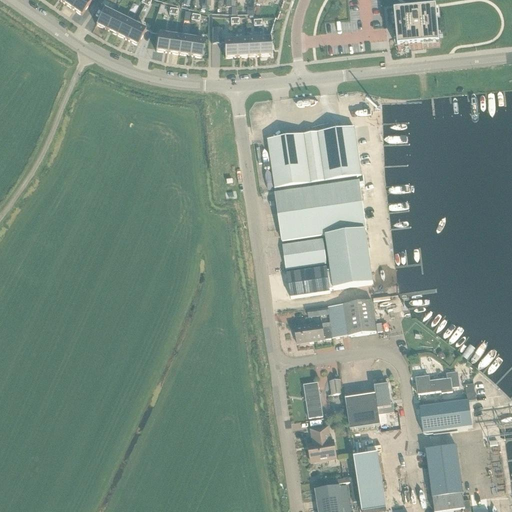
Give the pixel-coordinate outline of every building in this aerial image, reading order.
[(65,5),(72,10),(78,0),(64,0),(62,4),(65,5)] [(88,0),(78,0),(72,10),(81,17),(91,2),(88,0)] [(107,32),(115,16),(104,10),(96,26),(107,32)] [(419,13),(395,16),(396,28),(397,40),(398,52),(423,49),(426,49),(440,48),(437,12),(431,12),(419,13)] [(107,32),(117,37),(125,21),(115,16),(107,32)] [(135,26),(125,21),(117,37),(127,42),(135,26)] [(135,26),(127,42),(138,47),(145,31),(135,26)] [(213,29),(212,45),(221,45),(221,30),(213,29)] [(156,52),(167,54),(170,36),(158,35),(156,52)] [(181,38),(170,36),(167,54),(178,56),(181,38)] [(270,37),(258,38),(259,58),(271,57),(270,37)] [(192,40),(181,38),(178,56),(190,57),(192,40)] [(235,39),(236,59),(248,58),(247,38),(235,39)] [(259,58),(258,38),(247,38),(248,58),(259,58)] [(236,59),(235,39),(223,39),(225,60),(236,59)] [(192,40),(190,57),(202,59),(204,41),(192,40)] [(275,190),(336,181),(361,177),(354,129),(268,142),(275,190)] [(336,235),(365,230),(366,230),(359,182),(275,195),(282,243),(326,236),(336,235)] [(291,299),(330,294),(330,290),(333,289),(333,291),(373,285),(365,230),(336,235),(326,236),(331,270),(327,271),(327,270),(287,275),(291,299)] [(287,271),(326,265),(323,241),(283,247),(287,271)] [(376,334),(371,302),(328,308),(328,309),(308,312),(309,319),(329,316),(331,328),(322,329),(321,324),(295,328),(297,346),(324,342),(324,341),(348,338),(376,334)] [(460,388),(458,373),(446,375),(447,380),(429,383),(429,378),(416,380),(418,396),(441,393),(442,395),(452,394),(452,389),(460,388)] [(332,396),(342,395),(340,381),(330,382),(332,396)] [(309,420),(323,418),(317,384),(304,387),(309,420)] [(375,396),(345,401),(350,431),(381,427),(379,417),(395,414),(393,404),(391,405),(388,386),(374,388),(375,396)] [(475,394),(467,395),(468,403),(470,403),(476,402),(475,394)] [(473,428),(470,403),(468,403),(420,409),(421,410),(424,434),(424,435),(473,428)] [(331,441),(329,429),(311,431),(314,446),(309,446),(311,464),(336,460),(333,441),(331,441)] [(456,448),(426,452),(431,488),(433,499),(434,511),(471,511),(470,502),(464,503),(456,448)] [(359,503),(355,478),(326,482),(326,488),(351,484),(354,503),(359,503)] [(318,511),(350,511),(347,487),(316,492),(318,511)]
